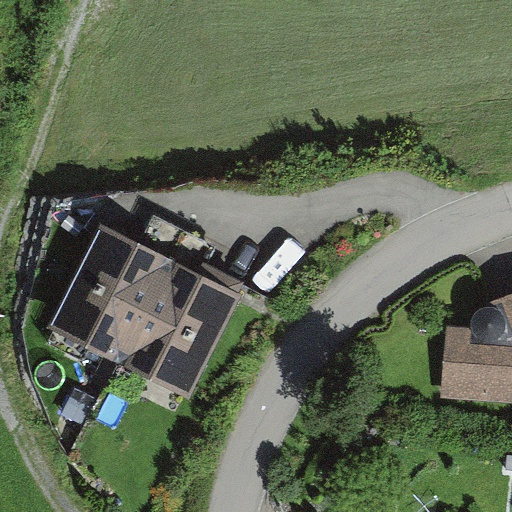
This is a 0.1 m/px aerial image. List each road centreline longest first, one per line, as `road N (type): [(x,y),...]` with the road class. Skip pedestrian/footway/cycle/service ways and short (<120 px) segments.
road 1 (residential): [(231,511),(239,465),(302,349),(398,262),(511,214)]
road 2 (track): [(75,0),(0,194)]
road 3 (track): [(0,407),(71,511)]
